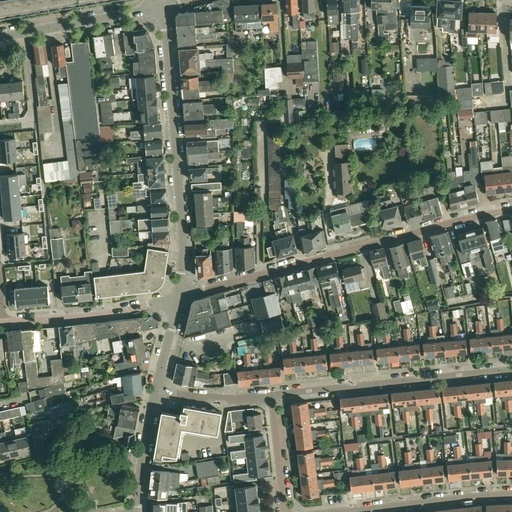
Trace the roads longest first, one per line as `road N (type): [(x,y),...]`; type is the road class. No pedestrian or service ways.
road 1 (unclassified): [(178,296),(511,208)]
road 2 (residential): [(178,296),(182,236),(157,7)]
road 3 (residential): [(270,397),(511,369)]
road 4 (unclassified): [(1,323),(178,296)]
road 5 (residential): [(344,511),(511,494)]
road 6 (unclassified): [(0,38),(157,7)]
road 7 (residential): [(135,511),(155,390)]
